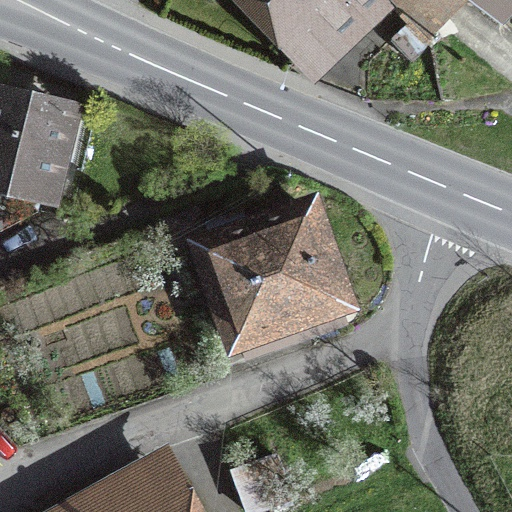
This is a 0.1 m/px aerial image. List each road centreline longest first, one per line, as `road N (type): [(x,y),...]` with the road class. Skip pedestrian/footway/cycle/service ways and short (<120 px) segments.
road 1 (secondary): [(14,0),(455,192)]
road 2 (residential): [(463,511),(394,345),(455,192)]
